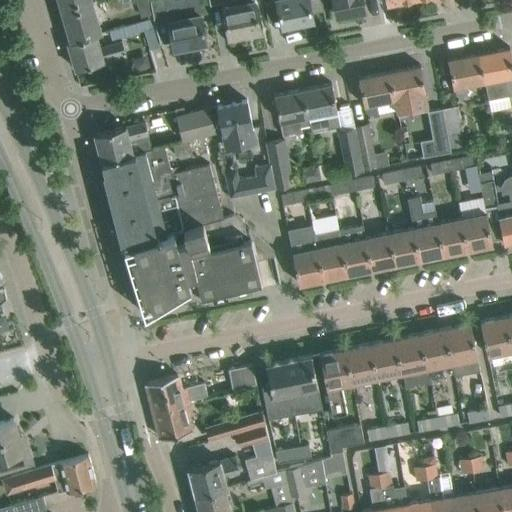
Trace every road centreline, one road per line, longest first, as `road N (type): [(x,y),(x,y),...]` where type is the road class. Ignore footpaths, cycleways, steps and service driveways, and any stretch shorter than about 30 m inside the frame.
road 1 (residential): [(64,108),(511,20)]
road 2 (residential): [(130,357),(511,282)]
road 3 (secondary): [(108,362),(0,94)]
road 4 (residential): [(130,357),(123,300),(64,108)]
road 5 (secondary): [(0,160),(83,371)]
road 6 (residential): [(59,394),(0,237)]
road 7 (secondary): [(136,511),(108,362)]
road 8 (secondary): [(83,371),(133,511)]
